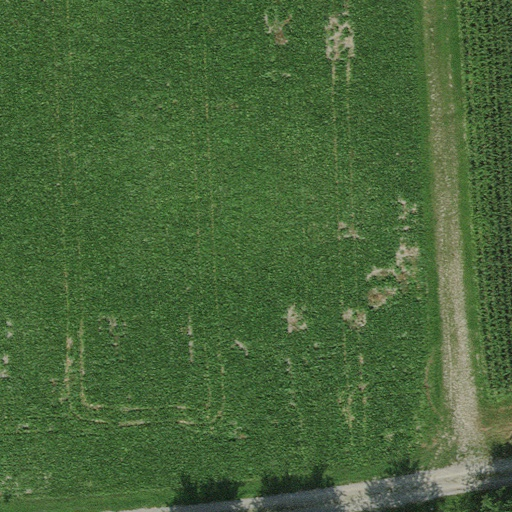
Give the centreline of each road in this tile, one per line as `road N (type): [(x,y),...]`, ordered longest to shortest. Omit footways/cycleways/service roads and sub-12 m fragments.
road 1 (track): [(435,0),(460,427),(482,482)]
road 2 (track): [(511,479),(317,511)]
